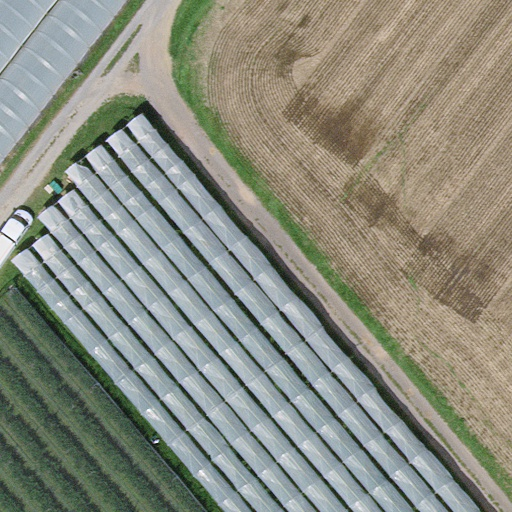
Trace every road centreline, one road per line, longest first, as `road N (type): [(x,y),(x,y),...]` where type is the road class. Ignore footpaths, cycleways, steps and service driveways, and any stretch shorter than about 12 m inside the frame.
road 1 (track): [(506,511),(178,127),(129,51)]
road 2 (track): [(129,51),(0,218)]
